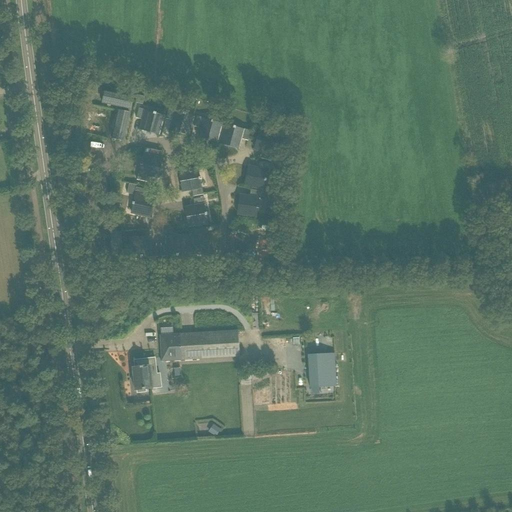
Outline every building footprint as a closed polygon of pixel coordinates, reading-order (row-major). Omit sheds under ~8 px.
[(104,92),(102,103),(130,109),(132,98),(104,92)] [(138,108),(136,119),(141,120),(142,120),(140,130),(158,135),(163,116),(155,114),(156,113),(153,112),(153,114),(146,112),(146,110),(138,108)] [(168,109),(166,119),(171,120),(172,121),(170,130),(188,135),(193,117),(185,115),(185,114),(183,113),(183,114),(175,112),(176,111),(168,109)] [(118,110),(111,139),(123,141),(129,113),(118,110)] [(196,117),(194,127),(199,128),(200,128),(198,138),(216,143),(221,124),(213,122),(213,121),(211,121),(211,122),(203,120),(204,119),(196,117)] [(225,125),(220,144),(238,149),(241,139),(242,140),(247,141),(250,131),(243,129),(242,130),(235,128),(235,127),(233,126),(233,128),(225,125)] [(259,132),(254,150),(263,153),(263,154),(262,159),(262,160),(272,162),(274,155),(273,154),(275,147),(276,148),(276,145),(275,145),(277,137),(259,132)] [(138,172),(136,180),(146,182),(148,175),(157,178),(162,159),(159,159),(161,152),(145,148),(141,163),(140,163),(140,165),(141,165),(139,173),(138,172)] [(248,167),(244,185),(262,190),(264,182),(265,182),(266,179),(265,179),(266,172),(268,172),(269,165),(259,162),(259,163),(258,167),(258,169),(248,167)] [(197,169),(179,173),(182,191),(191,190),(192,191),(193,196),(193,197),(203,195),(202,187),(200,187),(199,180),(200,180),(200,177),(199,178),(197,169)] [(133,205),(131,213),(149,217),(154,199),(144,197),(144,195),(145,190),(146,190),(135,188),(134,195),(135,195),(133,203),(132,202),(131,205),(133,205)] [(239,196),(237,214),(256,217),(257,209),(258,209),(258,206),(257,206),(258,199),(259,199),(260,191),(250,190),(249,197),(239,196)] [(194,207),(185,208),(188,227),(207,224),(205,216),(207,215),(206,213),(205,213),(204,206),(205,205),(203,198),(193,200),(194,205),(194,207)] [(116,230),(110,231),(111,258),(121,258),(120,233),(116,233),(116,230)] [(207,235),(188,236),(189,254),(197,254),(197,255),(200,255),(200,254),(207,254),(208,259),(215,259),(215,238),(208,239),(207,235)] [(160,247),(160,257),(168,257),(168,255),(175,255),(175,256),(178,256),(178,255),(186,255),(185,236),(166,236),(167,246),(165,246),(160,247)] [(149,237),(130,238),(131,257),(139,257),(140,258),(142,258),(142,257),(149,256),(150,257),(157,257),(157,247),(156,247),(151,247),(150,247),(149,237)] [(237,331),(179,334),(159,335),(161,361),(198,359),(198,356),(229,354),(229,357),(238,357),(237,331)] [(310,386),(310,388),(336,386),(334,354),(308,356),(309,380),(310,386)] [(136,367),(132,368),(135,391),(137,391),(137,393),(145,392),(145,390),(151,389),(161,388),(160,374),(152,374),(151,366),(155,366),(154,358),(135,360),(136,367)] [(209,431),(216,437),(221,429),(214,424),(209,431)]
